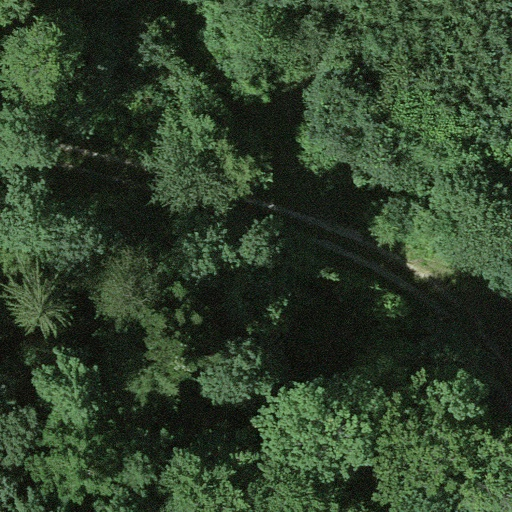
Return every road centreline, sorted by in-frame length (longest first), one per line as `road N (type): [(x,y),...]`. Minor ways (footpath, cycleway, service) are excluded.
road 1 (track): [(511,391),(480,341),(426,290),(327,237),(208,198),(54,162),(0,158)]
road 2 (track): [(327,237),(159,0)]
